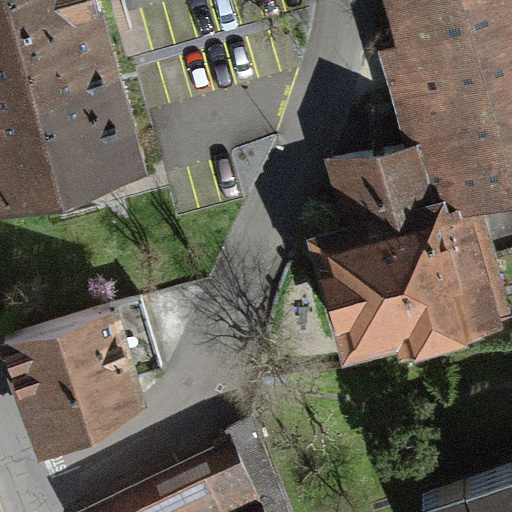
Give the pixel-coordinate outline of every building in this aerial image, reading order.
[(97,0),(0,0),(0,217),(145,179),(97,0)] [(511,0),(386,0),(444,223),(511,205),(511,0)] [(330,251),(350,365),(511,336),(511,296),(482,225),(444,223),(330,251)] [(26,363),(61,450),(168,408),(133,321),(26,363)] [(101,511),(265,511),(238,451),(101,511)] [(511,511),(511,474),(434,503),(436,511),(511,511)]
